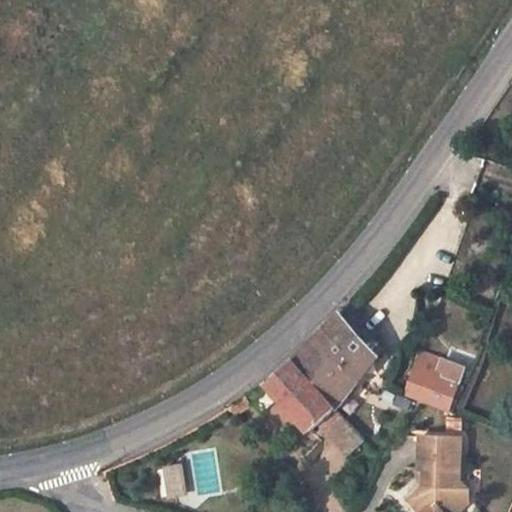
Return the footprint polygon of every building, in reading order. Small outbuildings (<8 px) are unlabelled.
[(293,363),(337,410),(382,355),(355,328),(354,328),(341,315),(320,338),(293,363)] [(355,328),(382,355),(386,350),(360,324),(355,328)] [(406,400),(421,406),(446,414),(458,385),(443,379),(446,371),(443,369),(446,361),(423,354),(406,400)] [(465,368),(446,361),(443,369),(446,371),(443,379),(458,385),(465,368)] [(267,385),(312,433),(320,426),(329,435),(345,419),(337,410),(293,363),(267,385)] [(396,399),(386,395),(384,402),(393,406),(396,399)] [(345,419),(329,435),(349,456),(365,441),(345,419)] [(459,511),(471,502),(455,485),(460,486),(462,441),(421,439),(420,469),(426,470),(424,485),(411,499),(422,511),(459,511)] [(183,469),(165,471),(166,481),(184,478),(183,469)] [(184,478),(166,481),(169,499),(186,496),(184,478)] [(472,487),(460,486),(455,485),(471,502),(472,487)]
